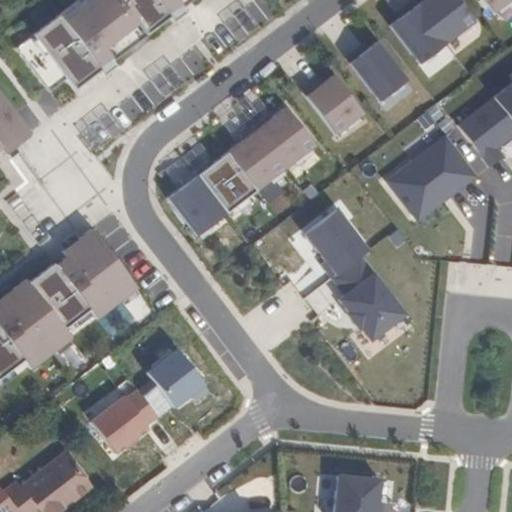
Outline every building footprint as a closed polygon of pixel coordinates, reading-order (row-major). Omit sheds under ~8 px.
[(77,0),(14,49),(48,92),(65,80),(73,91),(99,71),(104,77),(117,67),(113,61),(169,18),(173,24),(187,14),(182,7),(191,0),(77,0)] [(446,43),(412,0),(400,10),(403,15),(397,19),(388,26),(418,65),(446,43)] [(412,0),(446,43),(473,22),(455,0),(412,0)] [(510,0),(482,0),(492,14),(510,0)] [(403,15),(400,10),(394,14),(397,19),(403,15)] [(321,27),(343,59),(361,47),(339,15),(321,27)] [(382,107),(409,86),(379,47),(365,58),(361,54),(348,63),(382,107)] [(333,136),(361,114),(332,76),(322,83),(317,87),(313,83),(300,93),(333,136)] [(317,87),(322,83),(319,78),(313,83),(317,87)] [(511,83),(457,126),(489,167),(501,157),(495,149),(511,135),(511,83)] [(30,134),(0,95),(0,149),(4,154),(30,134)] [(166,199),(196,237),(313,147),(284,109),(268,121),(264,117),(239,137),(242,141),(209,166),(206,162),(180,182),(183,186),(166,199)] [(476,176),(445,136),(387,182),(414,216),(446,192),(449,196),(476,176)] [(417,221),(449,196),(446,192),(414,216),(417,221)] [(320,194),(285,220),(298,237),(333,211),(320,194)] [(254,239),(278,285),(311,268),(287,222),(254,239)] [(95,320),(136,289),(91,229),(61,252),(65,257),(54,266),(52,264),(27,283),(25,280),(0,298),(0,378),(23,361),(30,370),(70,339),(63,330),(89,311),(95,320)] [(403,315),(359,257),(331,278),(344,295),(338,300),(347,312),(346,314),(358,330),(360,329),(369,341),(403,315)] [(89,422),(114,454),(124,446),(134,438),(147,429),(145,426),(156,417),(136,391),(124,400),(122,397),(89,422)] [(137,442),(134,438),(124,446),(127,450),(137,442)] [(16,511),(58,511),(62,509),(59,506),(69,498),(72,502),(91,487),(64,452),(19,486),(15,481),(1,492),(16,511)] [(336,476),(332,511),(375,511),(376,502),(378,480),(336,476)] [(268,511),(267,487),(225,491),(227,511),(268,511)] [(0,511),(16,511),(1,492),(0,490),(0,511)] [(62,509),(72,502),(69,498),(59,506),(62,509)]
